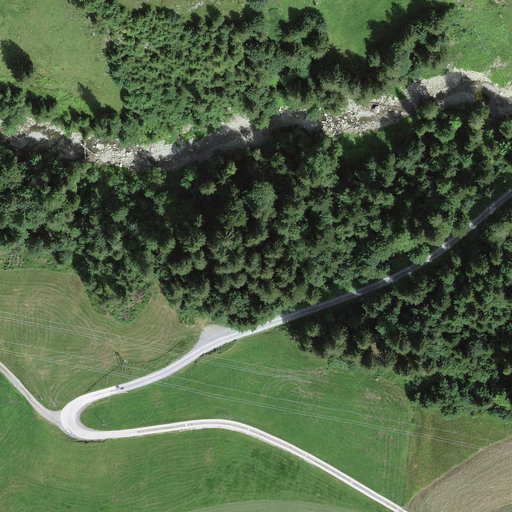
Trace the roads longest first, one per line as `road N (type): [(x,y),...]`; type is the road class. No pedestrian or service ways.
road 1 (track): [(69,420),(81,402),(423,263),(511,194)]
road 2 (track): [(406,511),(273,438),(217,422),(88,434),(69,420)]
